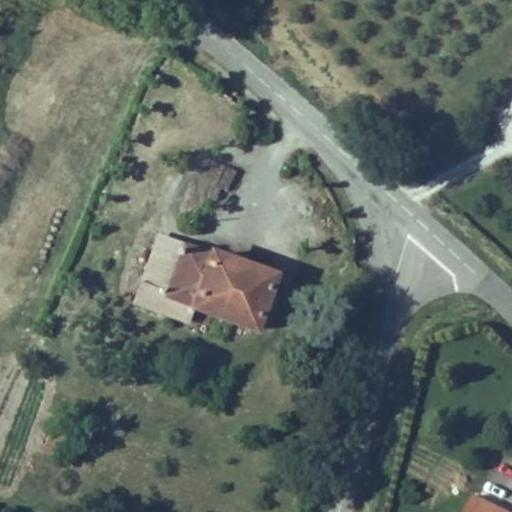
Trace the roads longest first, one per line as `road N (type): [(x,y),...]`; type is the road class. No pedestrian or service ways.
road 1 (tertiary): [(421,223),(161,0)]
road 2 (tertiary): [(339,511),(394,282),(408,235),(421,223)]
road 3 (tertiary): [(421,223),(511,306)]
